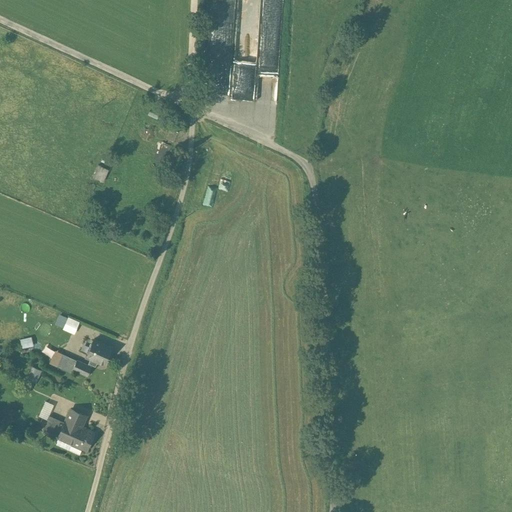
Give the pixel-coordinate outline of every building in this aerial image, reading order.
[(217,183),(225,160),(215,158),(208,181),(217,183)] [(103,183),(108,172),(98,167),(93,179),(103,183)] [(200,171),(191,200),(201,203),(210,173),(200,171)] [(64,327),(68,316),(60,313),(55,324),(64,327)] [(76,334),(81,321),(69,316),(64,328),(76,334)] [(33,336),(21,338),(23,347),(35,345),(33,336)] [(91,340),(84,358),(105,367),(112,349),(91,340)] [(57,349),(51,362),(89,379),(95,366),(57,349)] [(31,365),(27,378),(38,382),(43,369),(31,365)] [(48,419),(55,404),(47,400),(40,415),(48,419)] [(57,440),(87,453),(96,433),(83,428),(88,416),(71,409),(57,440)]
